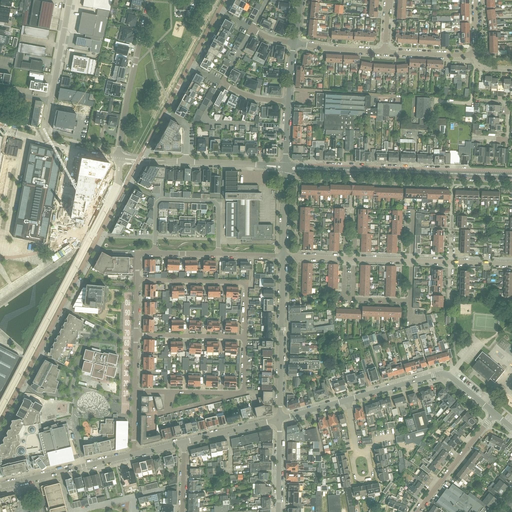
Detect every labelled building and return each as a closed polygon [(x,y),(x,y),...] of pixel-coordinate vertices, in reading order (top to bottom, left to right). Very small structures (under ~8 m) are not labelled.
[(54,4),(34,0),(27,0),(23,24),(50,29),(54,4)] [(83,0),(83,5),(83,7),(85,7),(94,9),(98,9),(110,12),(111,0),(83,0)] [(140,0),(130,0),(130,2),(132,3),(131,8),(129,7),(129,8),(140,11),(142,0),(140,0)] [(189,11),(190,3),(193,3),(193,0),(187,0),(187,1),(178,1),(177,10),(189,11)] [(248,5),(244,3),(238,0),(235,0),(233,4),(245,11),(248,5)] [(288,11),(289,5),(289,4),(282,3),(283,0),(280,0),(270,0),(270,3),(279,4),(278,9),(288,11)] [(242,9),(243,10),(233,4),(231,9),(230,9),(228,12),(239,18),(240,14),(239,14),(241,11),(241,10),(242,9)] [(335,5),(334,11),(334,13),(334,14),(338,14),(340,15),(342,15),(343,6),(335,5)] [(0,9),(0,15),(9,17),(10,13),(15,14),(16,10),(10,9),(10,10),(0,9)] [(82,13),(78,34),(103,39),(110,12),(98,9),(96,15),(82,13)] [(128,25),(129,25),(131,25),(130,26),(135,28),(136,23),(136,22),(136,20),(137,17),(133,16),(133,13),(127,11),(125,24),(127,24),(127,25),(128,25)] [(4,26),(5,26),(10,27),(11,27),(12,21),(8,21),(9,17),(0,15),(0,21),(5,22),(4,26)] [(277,21),(275,24),(278,26),(275,32),(275,33),(277,33),(277,34),(280,35),(282,36),(284,32),(285,29),(287,26),(287,25),(283,24),(284,21),(278,18),(277,21)] [(274,28),(275,24),(277,21),(272,19),(270,22),(263,19),(262,21),(261,21),(259,24),(260,25),(260,26),(260,25),(269,30),(269,29),(271,27),(274,28)] [(221,27),(221,28),(228,32),(231,28),(233,29),(235,25),(225,20),(223,23),(222,25),(221,27)] [(9,33),(10,27),(5,26),(4,29),(0,27),(0,34),(5,35),(6,32),(9,33)] [(132,32),(131,31),(127,30),(128,28),(122,26),(120,32),(123,33),(122,37),(120,37),(119,40),(131,43),(133,36),(131,36),(132,32)] [(216,36),(225,40),(226,41),(230,33),(228,32),(221,28),(216,36)] [(225,40),(216,36),(214,39),(213,42),(222,47),(224,44),(223,44),(225,40)] [(250,45),(248,44),(244,51),(247,52),(249,49),(254,52),(257,46),(258,45),(257,45),(259,42),(256,41),(257,39),(253,37),(250,45)] [(90,48),(89,52),(99,54),(102,42),(77,38),(76,46),(90,48)] [(128,55),(129,51),(128,51),(129,45),(116,42),(115,47),(118,47),(116,53),(127,55),(128,55)] [(219,52),(221,53),(224,48),(222,47),(213,42),(211,45),(210,47),(219,52)] [(265,53),(267,49),(268,46),(267,46),(268,45),(265,44),(264,44),(262,43),(257,52),(261,54),(260,58),(265,61),(268,54),(265,53)] [(276,46),(276,47),(275,52),(272,51),(271,57),(274,57),(274,58),(278,59),(277,63),(282,64),(283,55),(284,47),(276,46)] [(208,52),(215,56),(216,57),(219,52),(210,47),(208,52)] [(21,68),(24,54),(24,53),(21,53),(18,52),(15,67),(21,68)] [(204,59),(212,63),(215,56),(208,52),(204,59)] [(127,63),(128,60),(126,59),(127,56),(116,54),(115,60),(117,61),(116,65),(126,67),(127,67),(128,63),(127,63)] [(94,75),(97,60),(74,56),(71,71),(94,75)] [(204,59),(200,67),(209,72),(211,68),(210,67),(212,63),(204,59)] [(31,60),(30,70),(41,72),(43,62),(31,60)] [(364,75),(363,78),(366,79),(367,74),(367,71),(370,72),(371,67),(372,65),(367,63),(364,73),(364,75)] [(123,81),(123,79),(124,76),(125,71),(120,70),(120,67),(115,66),(114,69),(114,72),(113,73),(114,73),(113,75),(118,76),(117,80),(123,81)] [(465,67),(458,66),(457,84),(456,89),(461,89),(461,82),(460,82),(461,79),(461,75),(465,75),(465,67)] [(278,78),(278,75),(278,74),(277,74),(277,69),(264,68),(263,74),(266,74),(266,77),(278,78)] [(237,78),(242,80),(246,73),(241,71),(241,72),(237,69),(235,71),(232,70),(228,78),(235,82),(237,78)] [(43,83),(44,74),(30,71),(29,76),(35,77),(34,82),(31,81),(30,89),(46,92),(48,84),(43,83)] [(11,75),(0,73),(0,83),(9,86),(11,75)] [(196,74),(192,82),(200,86),(204,78),(196,74)] [(245,81),(243,85),(245,86),(244,87),(249,88),(251,89),(255,90),(256,88),(257,86),(260,88),(263,80),(257,78),(256,82),(251,80),(252,77),(247,75),(245,79),(247,79),(247,80),(246,80),(246,81),(246,82),(245,81)] [(71,79),(62,77),(60,88),(69,90),(71,79)] [(479,82),(479,89),(482,89),(485,89),(486,87),(491,87),(492,79),(492,77),(486,77),(486,79),(482,79),(482,82),(479,82)] [(499,79),(492,79),(491,87),(491,89),(498,89),(498,92),(501,92),(501,82),(498,82),(499,79)] [(504,82),(501,82),(501,92),(504,92),(504,90),(510,90),(511,82),(511,80),(504,80),(504,82)] [(119,93),(120,91),(121,87),(115,86),(116,83),(107,81),(106,88),(110,89),(108,94),(111,95),(119,97),(119,96),(120,97),(121,94),(120,94),(120,93),(119,93)] [(196,93),(198,94),(201,87),(191,82),(188,89),(196,93)] [(281,88),(275,87),(269,87),(265,87),(265,93),(269,94),(269,95),(273,95),(276,95),(280,95),(280,94),(281,94),(282,89),(281,89),(281,88)] [(60,88),(58,101),(94,107),(95,101),(88,100),(89,100),(90,94),(69,90),(60,88)] [(188,89),(185,95),(193,99),(196,93),(188,89)] [(221,92),(214,105),(218,107),(221,101),(224,103),(228,97),(226,96),(228,92),(224,90),(224,91),(222,90),(221,92)] [(205,98),(210,101),(214,94),(211,92),(208,91),(205,98)] [(324,114),(353,115),(365,116),(376,116),(377,116),(377,109),(374,109),(370,109),(370,96),(322,94),(317,93),(317,108),(324,108),(324,114)] [(226,105),(234,109),(236,105),(236,104),(237,103),(235,102),(235,101),(236,101),(238,98),(231,94),(226,105)] [(182,100),(190,105),(191,106),(194,100),(193,99),(185,95),(182,100)] [(417,98),(416,118),(419,118),(419,125),(423,125),(424,119),(429,119),(429,117),(430,98),(417,98)] [(190,105),(182,100),(180,104),(179,104),(178,105),(179,106),(188,111),(190,105)] [(245,110),(247,102),(246,102),(247,101),(242,100),(242,101),(241,100),(238,110),(240,110),(241,112),(241,115),(243,115),(242,121),(245,121),(248,110),(245,110)] [(31,127),(38,128),(42,102),(35,101),(31,127)] [(258,105),(251,103),(248,114),(255,116),(258,105)] [(389,105),(388,117),(395,117),(400,117),(401,105),(389,104),(389,105)] [(487,105),(486,112),(488,112),(488,115),(496,115),(496,112),(498,112),(500,112),(501,106),(499,106),(493,105),(490,105),(487,105)] [(179,106),(178,108),(174,114),(183,118),(188,111),(179,106)] [(261,118),(268,118),(278,119),(279,107),(277,107),(277,106),(273,106),(272,106),(272,107),(268,107),(268,112),(262,112),(261,118)] [(73,134),(74,126),(75,122),(77,114),(56,111),(53,129),(73,134)] [(103,118),(106,118),(107,112),(101,111),(100,115),(96,114),(96,115),(92,114),(91,119),(96,120),(95,124),(102,125),(103,118)] [(114,113),(107,112),(106,118),(109,119),(108,126),(115,127),(117,118),(113,117),(114,113)] [(324,125),(324,130),(325,130),(325,135),(330,135),(330,136),(336,136),(342,136),(345,136),(345,146),(345,151),(348,151),(351,151),(353,151),(353,147),(353,139),(353,130),(353,115),(324,114),(324,122),(324,125)] [(487,118),(487,124),(490,125),(492,125),(500,125),(500,118),(498,118),(496,118),(496,115),(488,115),(487,118)] [(178,132),(181,127),(168,120),(151,151),(158,151),(158,152),(163,152),(163,151),(165,151),(166,151),(166,152),(175,152),(180,152),(181,133),(178,132)] [(266,130),(265,130),(265,137),(269,137),(269,138),(276,139),(276,135),(275,135),(275,131),(273,130),(273,128),(274,124),(266,123),(266,130)] [(489,130),(489,134),(495,134),(497,135),(497,131),(499,132),(502,132),(502,125),(500,125),(492,125),(492,131),(489,130)] [(205,151),(205,146),(206,145),(209,145),(209,137),(203,137),(203,140),(198,140),(198,146),(197,146),(197,152),(201,152),(202,151),(205,151)] [(18,148),(20,149),(21,141),(17,140),(9,138),(6,155),(16,157),(18,148)] [(324,148),(323,151),(324,151),(324,160),(334,161),(334,158),(334,155),(337,155),(337,158),(342,159),(342,149),(336,148),(336,145),(336,144),(336,140),(331,140),(330,148),(329,148),(329,151),(326,151),(327,148),(327,138),(325,138),(324,144),(324,145),(324,146),(324,148)] [(212,150),(212,152),(218,152),(218,149),(220,149),(220,139),(213,139),(213,141),(210,140),(210,149),(212,150)] [(233,153),(245,154),(245,141),(241,141),(241,142),(234,141),(234,146),(233,146),(233,153)] [(232,153),(232,142),(222,142),(222,152),(232,153)] [(257,142),(254,142),(254,145),(246,144),(246,153),(250,153),(252,153),(257,153),(257,142)] [(310,147),(310,149),(315,150),(316,151),(316,155),(316,156),(316,160),(322,160),(322,156),(322,151),(323,151),(324,148),(324,146),(324,145),(316,145),(316,142),(312,142),(312,147),(310,147)] [(459,151),(459,156),(461,156),(461,165),(467,165),(468,161),(471,161),(471,142),(466,142),(466,147),(466,151),(459,151)] [(266,150),(263,150),(263,154),(266,154),(266,155),(272,155),(277,155),(277,151),(277,145),(276,145),(276,143),(271,143),(271,149),(266,149),(266,150)] [(475,149),(475,156),(480,156),(479,162),(485,163),(485,148),(482,148),(480,148),(480,147),(480,144),(476,143),(475,149)] [(43,243),(46,242),(47,233),(52,210),(54,210),(55,206),(52,206),(63,153),(38,146),(31,144),(23,182),(23,185),(15,230),(13,238),(43,243)] [(485,148),(485,163),(490,163),(490,157),(495,157),(495,144),(490,144),(490,147),(490,148),(488,148),(485,148)] [(495,144),(495,157),(500,157),(499,163),(505,164),(507,164),(508,149),(502,149),(500,149),(500,148),(501,145),(495,144)] [(303,146),(297,146),(293,146),(293,155),(301,155),(301,153),(302,153),(303,146)] [(59,207),(56,224),(66,226),(80,223),(82,220),(111,164),(108,164),(105,163),(93,161),(90,161),(81,159),(80,159),(75,157),(69,156),(63,186),(63,187),(76,189),(75,192),(75,196),(62,194),(61,199),(66,200),(64,208),(59,207)] [(154,178),(165,179),(166,168),(146,167),(143,172),(145,173),(154,178)] [(195,171),(195,172),(193,172),(192,181),(191,181),(191,185),(194,185),(194,182),(200,182),(200,172),(199,172),(199,171),(196,170),(196,171),(195,171)] [(201,185),(201,186),(205,187),(206,187),(210,187),(210,183),(210,176),(211,170),(210,170),(210,171),(208,170),(207,170),(204,170),(203,170),(203,182),(201,182),(201,185)] [(238,226),(238,231),(238,237),(238,240),(238,239),(248,240),(252,240),(252,241),(267,241),(272,241),(272,225),(258,225),(258,200),(261,200),(261,194),(258,194),(258,186),(237,186),(237,171),(225,171),(225,200),(238,200),(238,203),(238,208),(238,214),(238,220),(238,226)] [(145,173),(143,172),(140,178),(151,184),(154,178),(145,173)] [(212,176),(211,176),(211,193),(219,193),(219,194),(220,177),(220,176),(220,177),(212,177),(212,176)] [(151,184),(140,178),(137,184),(148,189),(151,184)] [(132,194),(140,199),(143,194),(134,189),(132,194)] [(140,199),(132,194),(131,195),(129,199),(137,203),(140,199)] [(134,210),(137,203),(129,199),(129,200),(126,205),(134,210)] [(136,211),(134,210),(126,205),(123,211),(132,216),(132,217),(134,213),(136,214),(138,212),(136,211)] [(119,218),(128,223),(132,216),(123,211),(122,213),(121,213),(121,214),(119,218)] [(214,220),(216,220),(216,213),(213,213),(212,220),(211,220),(211,223),(208,223),(207,233),(207,234),(208,234),(214,234),(214,224),(214,223),(214,220)] [(128,223),(119,218),(116,223),(124,228),(125,228),(128,223)] [(187,234),(187,222),(183,222),(184,219),(180,219),(179,223),(180,223),(180,226),(178,226),(178,230),(180,230),(180,234),(182,234),(182,235),(186,235),(186,234),(187,234)] [(191,222),(187,222),(187,234),(188,234),(188,235),(193,235),(193,234),(194,234),(194,231),(196,231),(197,226),(194,226),(194,223),(195,223),(195,219),(191,219),(191,222)] [(170,223),(170,233),(172,233),(172,235),(176,235),(176,233),(176,234),(177,224),(178,224),(178,220),(174,220),(174,223),(170,223)] [(124,228),(116,223),(112,232),(112,233),(111,233),(111,234),(121,234),(124,228)] [(430,250),(430,255),(434,255),(435,252),(442,253),(442,251),(443,251),(443,248),(442,248),(443,247),(433,247),(433,250),(430,250)] [(108,272),(108,274),(131,275),(131,273),(134,273),(134,258),(112,257),(112,258),(104,253),(103,254),(102,257),(101,256),(100,256),(95,265),(96,266),(97,266),(95,269),(95,270),(104,274),(105,272),(108,272)] [(229,271),(229,262),(227,262),(226,261),(224,261),(223,262),(222,268),(219,268),(219,274),(225,275),(225,271),(229,271)] [(232,262),(229,262),(229,271),(233,272),(233,275),(239,275),(239,268),(235,268),(236,262),(235,262),(235,261),(232,261),(232,262)] [(101,307),(104,308),(106,287),(86,285),(86,286),(86,288),(83,288),(73,307),(77,308),(76,310),(100,312),(101,311),(101,307)] [(467,299),(473,299),(474,296),(468,296),(469,292),(474,292),(474,290),(469,290),(460,289),(459,293),(458,293),(458,294),(458,295),(459,295),(459,296),(467,296),(467,299)] [(511,297),(511,291),(504,291),(499,291),(499,293),(504,293),(504,297),(499,297),(499,300),(505,300),(505,297),(511,297)] [(289,305),(289,313),(293,313),(300,312),(300,310),(312,309),(311,303),(306,303),(307,306),(300,306),(300,304),(289,305)] [(312,312),(293,314),(289,314),(289,322),(312,321),(312,312)] [(79,320),(80,319),(76,317),(69,314),(66,319),(67,320),(67,323),(65,322),(63,326),(64,326),(63,329),(61,329),(59,332),(60,333),(60,336),(58,336),(56,339),(57,339),(56,342),(54,342),(53,345),(53,346),(53,349),(51,348),(50,356),(52,356),(52,358),(64,365),(66,361),(66,357),(69,358),(70,351),(72,351),(73,344),(76,345),(76,338),(78,338),(78,331),(83,331),(84,324),(83,324),(83,322),(79,320)] [(427,322),(428,323),(429,328),(434,326),(432,321),(431,314),(426,315),(427,322)] [(291,328),(291,333),(295,334),(300,334),(300,333),(303,333),(303,331),(310,331),(315,331),(315,330),(321,330),(323,330),(324,330),(324,333),(334,332),(334,324),(329,325),(321,326),(317,327),(313,328),(305,329),(291,328)] [(375,334),(367,336),(369,340),(369,343),(377,341),(375,334)] [(260,350),(262,350),(269,350),(269,347),(273,347),(273,341),(262,341),(262,346),(258,346),(258,350),(260,350)] [(439,342),(439,343),(441,351),(444,361),(449,359),(447,352),(449,352),(448,349),(445,349),(444,346),(443,341),(439,342)] [(237,343),(231,343),(231,354),(236,354),(236,365),(239,365),(240,348),(237,348),(237,343)] [(438,343),(438,345),(440,351),(436,352),(437,355),(439,362),(444,361),(441,351),(439,343),(438,343)] [(0,391),(1,391),(4,384),(19,356),(0,345),(0,391)] [(109,354),(109,355),(104,354),(104,355),(87,350),(86,350),(84,359),(86,360),(85,362),(84,362),(82,371),(92,373),(92,376),(102,379),(103,374),(113,377),(116,368),(114,368),(115,364),(118,356),(109,354)] [(434,364),(432,356),(431,354),(432,353),(431,350),(429,351),(425,352),(429,365),(434,364)] [(419,357),(418,357),(419,360),(421,367),(426,366),(424,356),(423,354),(420,355),(419,352),(418,352),(419,354),(419,357)] [(490,379),(495,383),(505,371),(491,359),(492,358),(489,355),(488,356),(483,352),(475,360),(477,362),(472,368),(488,382),(490,379)] [(419,354),(416,355),(417,357),(413,358),(413,359),(414,361),(416,369),(421,367),(419,360),(418,357),(419,357),(419,354)] [(263,365),(272,366),(272,359),(272,360),(270,360),(270,357),(263,357),(263,365)] [(33,385),(31,388),(38,393),(40,393),(40,391),(42,391),(42,392),(45,392),(56,393),(57,391),(57,389),(56,389),(59,381),(56,381),(60,370),(57,369),(58,366),(54,365),(52,364),(45,361),(42,366),(37,376),(36,376),(34,383),(33,385)] [(307,370),(307,365),(312,365),(312,369),(320,369),(320,361),(308,361),(304,361),(298,361),(298,362),(290,361),(290,365),(288,365),(288,370),(288,372),(296,371),(296,369),(300,369),(300,370),(307,370)] [(397,364),(397,363),(396,361),(394,361),(394,362),(389,363),(390,364),(391,368),(393,375),(398,374),(396,366),(396,364),(397,364)] [(386,367),(385,364),(383,364),(384,366),(380,367),(383,378),(388,377),(385,367),(386,367)] [(370,382),(371,382),(378,380),(379,380),(379,379),(375,367),(373,368),(373,366),(368,367),(369,369),(367,369),(367,370),(370,382)] [(360,387),(362,386),(364,385),(363,381),(364,380),(363,377),(363,374),(363,371),(359,372),(360,374),(356,375),(359,387),(360,386),(360,387)] [(343,381),(338,382),(341,393),(345,392),(346,391),(345,390),(346,390),(344,382),(346,381),(345,376),(345,374),(341,375),(343,381)] [(331,378),(328,379),(330,384),(333,383),(334,386),(335,392),(336,393),(336,394),(341,393),(338,382),(338,379),(332,381),(331,378)] [(322,398),(328,397),(326,389),(324,382),(321,383),(322,389),(319,390),(322,398)] [(314,393),(316,400),(322,398),(319,390),(316,391),(314,386),(312,387),(314,393)] [(427,390),(425,390),(429,405),(430,407),(432,413),(433,412),(435,403),(432,404),(430,398),(432,397),(431,394),(430,389),(429,389),(428,389),(427,390)] [(442,389),(438,393),(438,395),(439,396),(438,397),(441,399),(447,393),(446,393),(446,392),(445,391),(444,391),(442,389)] [(430,407),(429,405),(425,390),(423,391),(421,391),(421,392),(420,392),(423,400),(425,400),(427,408),(430,407)] [(300,391),(301,393),(304,406),(309,404),(307,396),(304,396),(303,391),(300,391)] [(254,408),(256,418),(266,415),(266,414),(269,413),(270,414),(273,414),(272,411),(272,402),(273,402),(273,392),(263,392),(263,398),(258,397),(260,406),(254,408)] [(417,401),(417,400),(415,393),(410,395),(410,394),(408,395),(407,396),(410,404),(412,403),(413,406),(417,404),(417,401)] [(439,406),(441,408),(451,398),(449,396),(449,395),(448,394),(447,394),(441,400),(443,402),(439,406)] [(287,409),(288,410),(300,407),(298,398),(294,399),(294,395),(287,395),(287,409)] [(157,411),(164,409),(161,397),(154,396),(157,411)] [(386,399),(384,399),(387,413),(390,412),(392,412),(393,417),(396,416),(394,409),(392,410),(391,406),(389,398),(388,398),(386,398),(386,399)] [(404,415),(399,398),(397,399),(396,398),(395,399),(394,399),(396,408),(399,407),(401,416),(404,415)] [(452,399),(451,398),(441,408),(437,413),(436,415),(438,417),(442,412),(443,410),(447,406),(449,407),(455,401),(454,400),(453,399),(452,399)] [(0,477),(0,476),(0,475),(2,475),(3,477),(5,477),(8,475),(18,473),(22,473),(25,472),(29,471),(29,470),(27,464),(31,464),(32,469),(34,468),(34,469),(40,468),(42,470),(46,467),(46,466),(74,460),(73,456),(70,442),(69,441),(68,426),(64,426),(63,424),(59,425),(57,426),(56,424),(43,428),(44,429),(41,430),(39,424),(41,424),(40,412),(43,406),(35,402),(34,403),(31,401),(25,399),(20,408),(16,415),(20,417),(14,419),(14,420),(12,421),(12,423),(0,445),(0,477)] [(373,412),(374,415),(378,414),(379,418),(383,417),(382,413),(381,413),(379,402),(377,402),(376,402),(375,403),(372,404),(373,405),(374,408),(373,408),(373,412)] [(445,422),(447,420),(450,417),(460,406),(458,405),(458,404),(457,403),(456,403),(450,409),(452,410),(443,420),(445,422)] [(247,406),(245,406),(248,417),(254,416),(251,407),(247,408),(247,406)] [(372,419),(371,416),(371,413),(369,406),(365,406),(367,421),(368,426),(374,424),(372,419)] [(460,406),(450,417),(452,419),(456,414),(458,416),(464,410),(463,409),(462,408),(461,408),(460,406)] [(238,409),(231,411),(232,413),(233,415),(234,415),(235,420),(240,419),(238,412),(238,409)] [(411,411),(413,417),(415,425),(417,431),(410,433),(412,442),(418,446),(429,428),(430,428),(425,411),(418,413),(417,409),(411,411)] [(235,421),(235,420),(234,415),(233,415),(232,413),(232,414),(225,415),(227,423),(230,422),(230,423),(235,421)] [(335,418),(334,413),(331,414),(335,431),(337,437),(339,436),(337,428),(339,427),(336,417),(335,418)] [(466,422),(471,417),(466,413),(462,418),(466,422)] [(332,428),(332,429),(335,439),(337,438),(337,437),(335,431),(331,414),(327,415),(329,419),(327,420),(329,426),(332,426),(332,428)] [(347,423),(344,414),(340,415),(338,416),(340,425),(347,423)] [(141,415),(140,445),(161,440),(160,434),(150,437),(146,437),(146,425),(147,415),(141,415)] [(217,417),(219,424),(220,423),(220,425),(226,424),(224,415),(217,417)] [(326,434),(321,417),(318,418),(319,422),(318,423),(320,429),(319,429),(319,432),(322,431),(323,437),(326,436),(326,434)] [(410,418),(405,420),(407,427),(415,425),(413,417),(410,418)] [(471,417),(466,422),(457,432),(462,435),(464,433),(462,431),(466,427),(467,427),(471,427),(476,422),(471,417)] [(99,454),(127,447),(127,418),(125,418),(125,419),(121,419),(116,418),(116,419),(105,419),(105,420),(105,424),(101,424),(100,430),(99,430),(99,434),(107,435),(107,440),(97,443),(97,442),(94,442),(94,443),(84,445),(83,445),(84,454),(85,456),(96,454),(99,453),(99,454)] [(207,427),(205,419),(205,420),(197,422),(200,430),(206,429),(205,427),(207,427)] [(319,441),(316,429),(307,431),(307,430),(300,432),(299,426),(297,427),(296,423),(287,425),(287,436),(286,441),(319,441)] [(430,428),(435,433),(438,429),(433,424),(430,428)] [(169,438),(166,428),(166,427),(159,429),(160,433),(161,433),(163,439),(169,438)] [(172,427),(166,428),(169,438),(175,436),(172,427)] [(236,445),(241,444),(241,445),(254,442),(254,444),(257,443),(268,441),(272,440),(272,431),(271,429),(239,437),(231,439),(232,448),(237,447),(236,445)] [(451,435),(452,435),(450,438),(456,443),(460,438),(459,438),(462,435),(454,429),(453,431),(454,432),(451,435)] [(401,435),(396,436),(395,437),(396,443),(405,442),(404,434),(401,435)] [(488,458),(493,448),(498,438),(492,435),(491,438),(487,436),(485,440),(489,442),(488,445),(491,446),(490,449),(489,449),(487,453),(486,452),(484,454),(488,458)] [(444,443),(442,445),(450,451),(452,448),(456,443),(450,438),(448,437),(447,436),(445,439),(449,442),(447,445),(444,443)] [(495,445),(493,448),(496,450),(496,449),(500,450),(499,451),(501,453),(507,445),(504,444),(506,442),(498,438),(495,445)] [(272,440),(268,441),(268,443),(263,443),(258,444),(258,448),(263,448),(272,448),(272,443),(272,440)] [(436,452),(439,455),(444,458),(448,454),(450,451),(442,445),(441,447),(441,446),(436,452)] [(202,447),(196,449),(198,456),(198,457),(201,456),(202,459),(202,458),(203,461),(205,461),(202,447)] [(196,449),(190,450),(191,456),(190,457),(190,460),(192,459),(198,457),(198,456),(196,449)] [(476,451),(472,456),(479,461),(482,464),(486,459),(482,455),(481,455),(478,452),(476,451)] [(479,451),(478,452),(481,455),(482,455),(486,459),(487,460),(488,458),(484,454),(483,454),(479,451)] [(444,458),(439,455),(436,452),(432,457),(440,463),(444,458)] [(337,463),(346,461),(346,457),(345,457),(344,453),(335,454),(337,463)] [(376,461),(376,462),(388,459),(387,453),(384,454),(375,456),(376,461)] [(172,455),(170,455),(169,456),(164,457),(166,466),(174,464),(173,462),(176,462),(176,457),(173,458),(172,455)] [(431,459),(428,461),(437,468),(440,463),(432,457),(430,455),(429,457),(431,459)] [(468,461),(466,463),(473,469),(480,473),(481,471),(482,470),(478,467),(477,468),(475,467),(476,466),(479,461),(472,456),(468,461)] [(161,463),(160,458),(154,460),(156,471),(160,470),(162,475),(166,474),(163,462),(163,463),(161,463)] [(423,464),(420,468),(429,474),(430,472),(431,471),(433,473),(437,468),(428,461),(427,460),(424,458),(422,460),(425,462),(428,464),(426,467),(423,465),(423,464)] [(145,461),(148,471),(151,470),(152,474),(155,473),(152,459),(145,461)] [(388,459),(376,462),(377,465),(378,468),(387,466),(389,465),(388,459)] [(139,463),(142,473),(148,471),(145,461),(139,463)] [(260,470),(271,470),(271,462),(259,462),(259,463),(251,464),(251,469),(250,469),(250,470),(250,473),(259,472),(260,470)] [(138,474),(142,473),(139,463),(133,464),(136,478),(139,477),(138,474)] [(464,465),(461,470),(465,474),(468,476),(472,471),(480,478),(482,475),(480,473),(473,469),(466,463),(464,465)] [(128,479),(128,480),(130,484),(136,483),(133,471),(130,472),(129,468),(127,468),(126,467),(123,468),(123,469),(121,470),(124,480),(128,479)] [(190,478),(200,478),(200,468),(190,469),(190,473),(191,473),(191,474),(190,474),(190,478)] [(461,470),(457,475),(462,479),(464,480),(466,478),(468,476),(465,474),(461,470)] [(113,471),(110,472),(104,474),(106,480),(102,481),(104,487),(113,485),(112,481),(115,480),(113,471)] [(426,482),(430,477),(421,471),(417,476),(426,482)] [(501,474),(499,476),(505,481),(507,479),(511,482),(511,480),(511,475),(506,471),(503,475),(501,474)] [(98,474),(97,473),(94,474),(94,475),(92,476),(94,486),(98,485),(99,488),(101,488),(98,474)] [(250,482),(256,483),(263,483),(263,480),(268,480),(268,473),(259,473),(259,477),(255,477),(255,478),(250,478),(250,482)] [(416,480),(412,485),(415,487),(420,491),(424,485),(421,483),(422,481),(415,475),(413,477),(416,480)] [(462,479),(457,475),(453,479),(455,481),(453,483),(461,489),(463,487),(458,483),(460,481),(462,483),(463,483),(466,485),(467,483),(464,480),(462,479)] [(93,487),(90,476),(84,478),(86,487),(85,487),(86,491),(89,491),(88,488),(93,487)] [(499,476),(496,480),(498,482),(496,484),(504,491),(507,486),(503,483),(505,481),(499,476)] [(84,487),(81,477),(74,478),(77,489),(84,487)] [(71,478),(65,480),(66,481),(68,491),(69,495),(75,493),(75,492),(77,492),(76,489),(75,484),(73,484),(73,483),(72,481),(73,481),(72,480),(71,478)] [(49,486),(48,486),(45,487),(44,487),(44,488),(46,495),(49,511),(66,511),(67,511),(63,496),(62,496),(61,492),(62,491),(60,484),(59,483),(58,483),(55,484),(54,484),(54,485),(49,486)] [(411,487),(407,492),(412,495),(413,493),(416,495),(420,491),(415,487),(412,485),(409,483),(408,485),(411,487)] [(369,485),(366,486),(368,495),(368,497),(372,496),(372,498),(375,497),(374,494),(372,484),(369,485)] [(474,511),(479,511),(482,509),(482,510),(484,508),(485,508),(484,507),(478,503),(476,502),(467,495),(452,484),(448,489),(446,488),(436,503),(437,504),(442,507),(446,510),(448,511),(457,511),(459,510),(461,511),(468,511),(470,509),(474,511)] [(489,486),(487,488),(489,489),(495,494),(496,492),(501,495),(504,491),(496,484),(494,487),(492,485),(491,487),(489,486)] [(168,491),(168,497),(177,498),(177,491),(171,491),(171,487),(167,488),(168,491)] [(270,492),(270,489),(256,489),(256,494),(254,494),(254,497),(260,497),(260,495),(265,495),(265,492),(270,492)] [(493,497),(495,494),(489,489),(485,494),(487,495),(485,498),(493,504),(497,500),(493,497)] [(386,493),(385,494),(379,502),(382,503),(388,494),(386,493)] [(490,508),(493,504),(485,498),(483,500),(481,498),(480,500),(470,493),(467,495),(476,502),(478,503),(484,507),(483,507),(485,504),(490,508)] [(14,511),(13,509),(17,508),(18,507),(18,506),(16,496),(16,495),(15,495),(14,494),(0,497),(0,511),(14,511)] [(328,495),(329,511),(341,511),(340,494),(339,494),(336,495),(328,495)] [(138,498),(141,508),(147,506),(146,501),(152,499),(151,495),(138,498)] [(396,499),(395,502),(393,507),(398,510),(401,504),(402,501),(402,500),(399,499),(400,496),(397,495),(396,499)] [(393,507),(395,502),(396,499),(389,496),(387,500),(389,500),(387,505),(393,507)] [(301,498),(298,497),(289,497),(288,503),(293,503),(295,503),(295,506),(301,506),(301,504),(301,502),(301,498)] [(401,504),(398,510),(404,511),(405,511),(407,508),(406,508),(406,506),(407,503),(405,502),(402,501),(401,504)]
